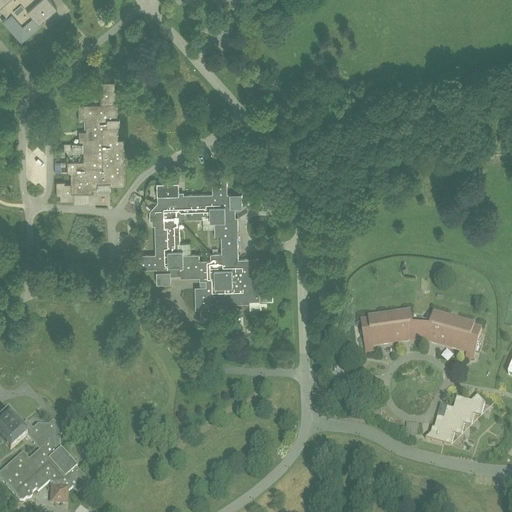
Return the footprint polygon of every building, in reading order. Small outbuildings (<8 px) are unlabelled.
[(0,0),(0,9),(6,17),(2,21),(21,42),(40,24),(39,22),(56,7),(50,0),(0,0)] [(114,82),(101,83),(100,83),(100,104),(78,105),(79,120),(86,119),(86,131),(79,131),(79,143),(83,143),(84,161),(80,161),(80,158),(55,158),(55,174),(69,173),(71,173),(71,184),(64,184),(64,182),(56,182),(57,195),(60,195),(60,201),(73,201),(73,193),(93,192),(93,184),(111,183),(111,186),(125,186),(123,140),(118,140),(117,126),(119,126),(119,118),(117,118),(116,90),(115,89),(114,82)] [(212,179),(212,194),(179,195),(179,183),(157,183),(157,203),(149,211),(150,221),(154,221),(155,254),(141,254),(141,269),(157,269),(157,271),(156,271),(157,283),(170,283),(170,276),(178,276),(178,278),(199,277),(200,281),(200,287),(195,287),(195,309),(200,309),(201,321),(219,320),(219,304),(250,303),(250,301),(260,301),(266,301),(267,300),(269,300),(269,299),(270,299),(271,298),(271,297),(272,296),(272,295),(272,294),(272,293),(271,292),(271,291),(270,290),(269,290),(269,289),(268,289),(267,289),(259,289),(258,259),(238,259),(237,237),(238,236),(237,217),(235,217),(235,208),(242,207),(242,194),(230,194),(229,194),(227,194),(227,178),(212,179)] [(410,326),(410,313),(368,319),(368,320),(360,321),(362,336),(370,335),(372,346),(408,341),(409,338),(421,339),(431,340),(431,343),(467,353),(467,350),(475,353),(481,330),(474,327),(474,326),(433,315),(432,327),(410,326)] [(430,434),(425,439),(452,447),(453,447),(451,446),(454,435),(462,438),(463,437),(461,436),(464,426),(472,428),(473,427),(471,427),(474,416),(482,418),(483,418),(480,417),(484,406),(492,409),(492,408),(484,406),(485,404),(477,396),(471,402),(456,398),(453,409),(446,407),(443,419),(437,417),(434,429),(432,428),(430,434)] [(65,492),(68,492),(73,488),(77,492),(88,482),(75,468),(76,467),(59,447),(60,435),(63,432),(53,421),(48,426),(37,425),(32,429),(26,422),(20,428),(7,414),(0,420),(0,439),(10,450),(26,435),(39,450),(28,460),(22,453),(0,473),(0,478),(20,500),(23,501),(26,498),(28,498),(29,498),(31,497),(31,494),(31,493),(36,489),(38,492),(49,482),(50,484),(52,483),(55,486),(55,489),(53,489),(53,501),(65,502),(65,492)]
